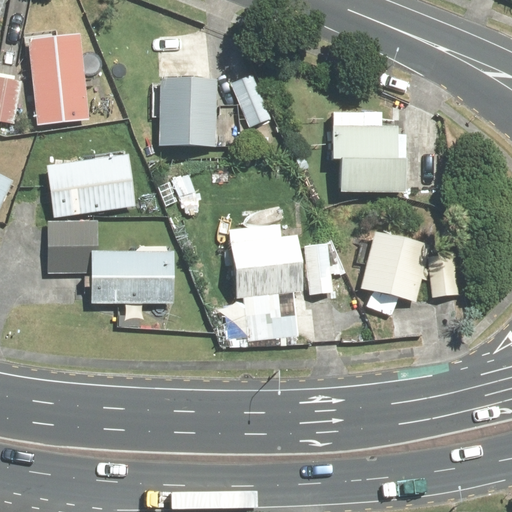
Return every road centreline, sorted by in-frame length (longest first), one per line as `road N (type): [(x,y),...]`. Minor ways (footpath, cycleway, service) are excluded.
road 1 (primary): [(0,392),(167,419),(279,421),(361,416),(476,387)]
road 2 (primary): [(511,454),(279,482),(118,481),(34,471)]
road 3 (secondary): [(311,0),(511,85)]
